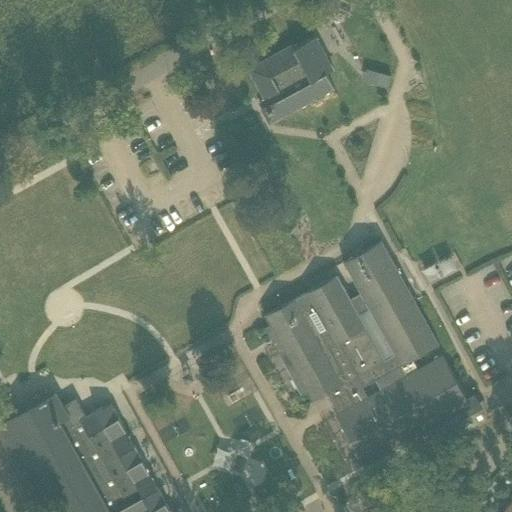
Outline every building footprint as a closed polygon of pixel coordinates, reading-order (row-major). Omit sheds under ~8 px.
[(328,57),(326,58),(315,37),(294,48),(292,45),(249,69),(260,90),(259,90),(264,98),(265,97),(268,103),(260,107),(269,124),(335,88),(327,73),(334,68),(328,57)] [(378,73),(375,84),(386,88),(390,76),(378,73)] [(382,240),(343,262),(360,293),(350,298),(337,275),(264,315),(270,325),(265,327),(272,340),(277,337),(282,345),(277,348),(302,394),(303,394),(302,392),(306,390),(312,401),(328,392),(339,412),(336,414),(365,466),(471,407),(443,355),(418,368),(412,359),(439,344),(382,240)] [(56,394),(56,393),(0,424),(0,432),(43,510),(47,508),(49,511),(170,511),(110,403),(86,417),(76,399),(62,407),(55,394),(56,394)] [(511,511),(511,501),(502,511),(511,511)]
